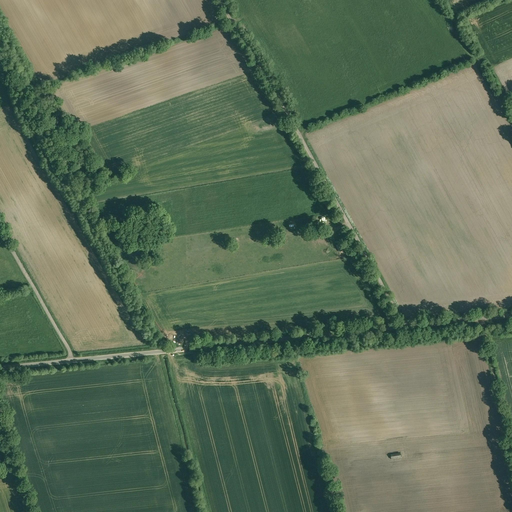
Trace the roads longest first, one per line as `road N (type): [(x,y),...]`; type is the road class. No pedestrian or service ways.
road 1 (tertiary): [(511,315),(0,367)]
road 2 (track): [(411,326),(235,0)]
road 3 (track): [(72,360),(0,224)]
road 4 (track): [(482,318),(511,435)]
